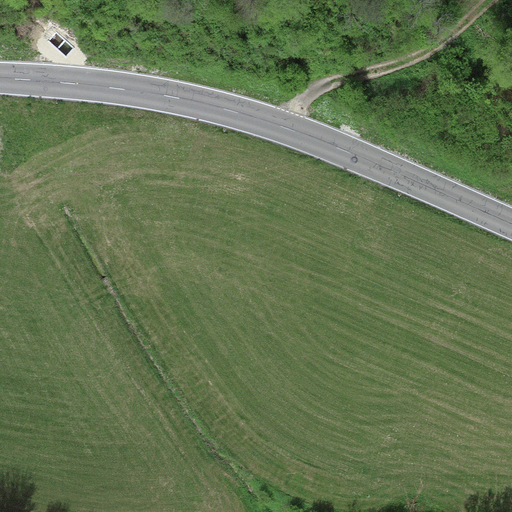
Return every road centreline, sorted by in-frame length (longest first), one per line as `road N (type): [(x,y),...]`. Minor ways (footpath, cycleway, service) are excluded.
road 1 (secondary): [(0,77),(168,95),(241,113),(511,223)]
road 2 (track): [(286,127),(311,95),(421,53),(494,0)]
